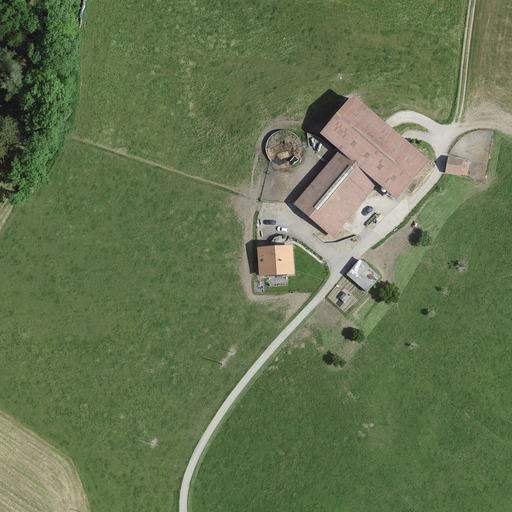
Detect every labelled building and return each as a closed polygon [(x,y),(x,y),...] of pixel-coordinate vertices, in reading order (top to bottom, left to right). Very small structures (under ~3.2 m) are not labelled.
[(393,200),(425,162),(349,97),(316,136),(336,153),(293,204),(333,238),(377,186),(393,200)] [(287,131),(279,130),(271,134),(266,140),(264,149),(266,157),(271,164),(278,167),(287,168),(294,164),(300,158),(302,149),(300,141),(295,134),(287,131)] [(460,161),(446,159),(443,175),(457,178),(458,176),(465,177),(467,165),(460,164),(460,161)] [(256,279),(292,277),(289,247),(254,249),(256,279)] [(377,278),(357,262),(344,277),(364,294),(377,278)]
